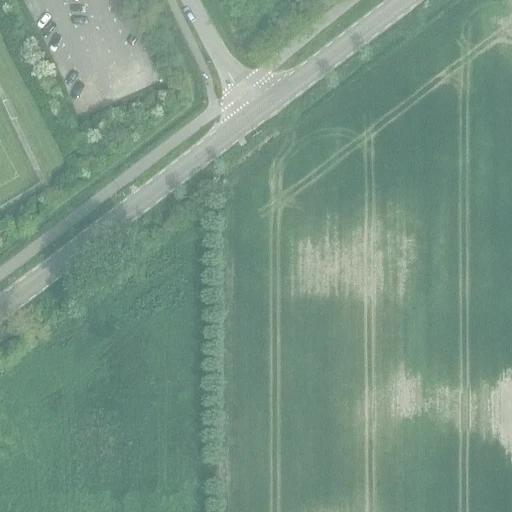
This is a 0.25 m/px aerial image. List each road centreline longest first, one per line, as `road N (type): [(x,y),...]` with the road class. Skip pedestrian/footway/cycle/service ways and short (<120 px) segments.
road 1 (secondary): [(0,309),(258,114)]
road 2 (secondary): [(258,114),(410,0)]
road 3 (unclassified): [(258,114),(189,0)]
